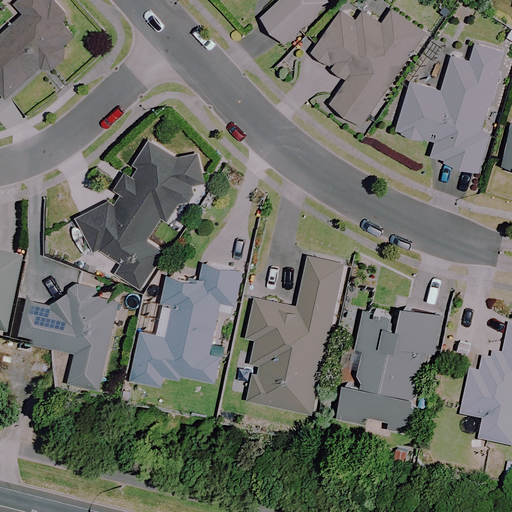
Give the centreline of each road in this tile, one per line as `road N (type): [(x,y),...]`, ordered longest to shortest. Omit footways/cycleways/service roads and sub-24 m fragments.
road 1 (residential): [(163,36),(304,170),(382,214),(511,253)]
road 2 (residential): [(163,36),(58,141),(0,164)]
